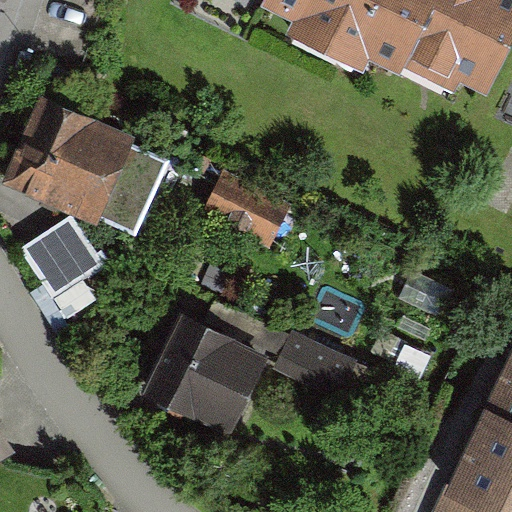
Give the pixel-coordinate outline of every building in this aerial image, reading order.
[(511,0),(274,0),(288,6),(280,24),(361,60),(368,45),(398,59),(401,51),(457,76),(461,67),(488,79),(511,22),(511,0)] [(174,144),(41,87),(4,172),(137,229),(174,144)] [(210,216),(276,247),(291,216),(225,185),(210,216)] [(21,244),(53,295),(107,261),(74,210),(21,244)] [(270,345),(181,304),(143,386),(232,427),(270,345)] [(351,399),(366,365),(297,335),(283,368),(351,399)] [(511,511),(511,341),(435,511),(511,511)] [(0,417),(0,453),(17,443),(0,417)]
